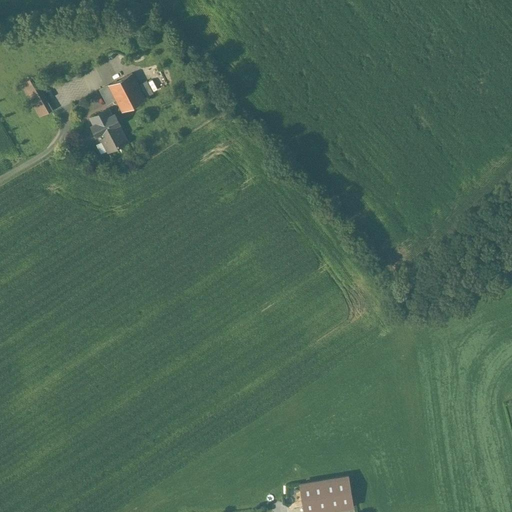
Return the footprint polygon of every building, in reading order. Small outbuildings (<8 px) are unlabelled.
[(131,73),(109,84),(116,99),(123,111),(145,99),(131,73)] [(33,76),(30,78),(49,111),(52,109),(33,76)] [(30,78),(21,83),(40,116),(42,115),(49,111),(30,78)] [(109,84),(99,89),(107,104),(116,99),(109,84)] [(107,109),(91,117),(94,124),(92,125),(97,134),(99,133),(102,132),(102,131),(116,124),(115,124),(117,123),(118,123),(119,123),(114,114),(111,115),(107,109)] [(116,124),(102,131),(102,132),(99,133),(108,150),(126,141),(118,123),(117,123),(115,124),(116,124)] [(348,476),(300,483),(304,511),(314,511),(352,506),(348,476)]
